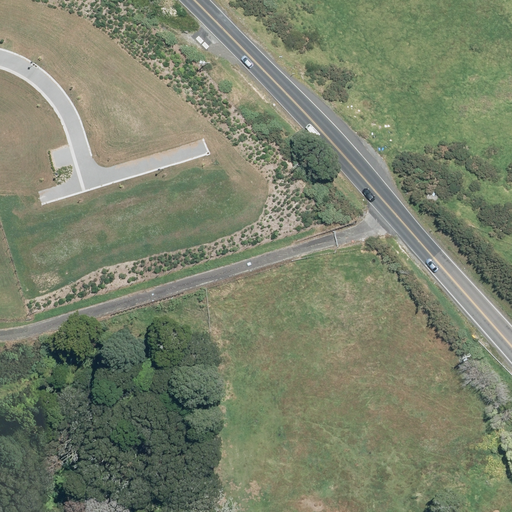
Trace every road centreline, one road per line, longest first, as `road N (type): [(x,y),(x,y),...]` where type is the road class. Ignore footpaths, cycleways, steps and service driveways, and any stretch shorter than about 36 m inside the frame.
road 1 (secondary): [(511,345),(194,0)]
road 2 (residential): [(0,59),(67,113),(89,182)]
